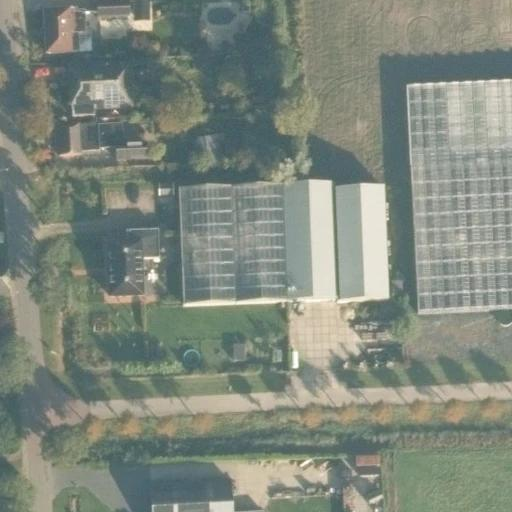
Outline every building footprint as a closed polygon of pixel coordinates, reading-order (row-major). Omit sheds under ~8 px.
[(98,19),(130,18),(129,0),(97,2),(98,19)] [(134,23),(149,23),(149,2),(133,2),(134,23)] [(80,53),(79,34),(86,34),(85,11),(77,12),(77,9),(67,10),(44,11),(46,55),(69,53),(80,53)] [(270,31),(252,21),(244,35),(263,45),(270,31)] [(132,108),(132,97),(130,63),(70,66),(73,118),(95,117),(94,110),(132,108)] [(511,83),(406,89),(417,315),(511,310),(511,83)] [(99,128),(97,128),(97,126),(79,128),(79,127),(57,128),(59,158),(81,157),(81,156),(100,155),(99,148),(116,147),(116,162),(148,160),(147,144),(123,146),(120,127),(116,127),(115,120),(99,120),(99,128)] [(213,139),(196,140),(197,143),(195,143),(197,164),(219,163),(219,159),(220,159),(219,141),(213,141),(213,139)] [(159,197),(173,197),(173,185),(159,185),(159,197)] [(207,306),(279,303),(337,301),(337,303),(388,301),(383,189),(335,191),(335,185),(179,191),(183,307),(207,306)] [(127,244),(108,245),(110,298),(143,296),(141,260),(159,260),(158,230),(126,232),(127,244)] [(0,298),(10,297),(8,263),(0,263),(0,298)] [(402,297),(402,282),(391,283),(392,297),(402,297)] [(245,362),(245,346),(234,346),(234,362),(245,362)] [(151,511),(233,511),(231,482),(150,487),(151,511)] [(353,511),(353,490),(343,491),(343,511),(353,511)] [(368,504),(381,498),(379,492),(366,498),(368,504)]
